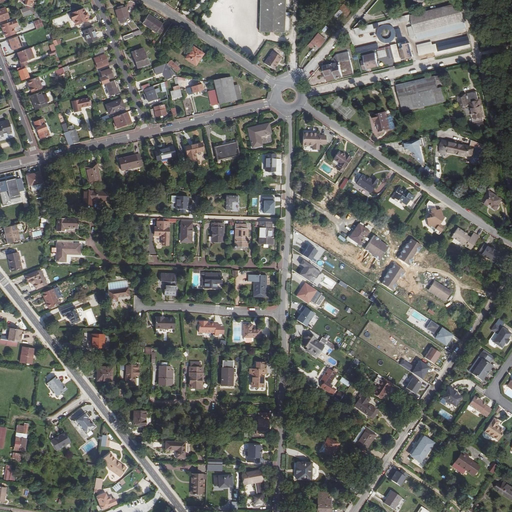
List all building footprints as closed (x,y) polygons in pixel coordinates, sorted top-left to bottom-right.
[(286,31),(286,0),(261,0),(261,30),(286,31)] [(417,42),(438,37),(466,29),(460,4),(410,17),(409,15),(353,28),(355,36),(375,31),(375,27),(379,27),(383,46),(396,42),(393,27),(408,23),(409,25),(412,25),(413,27),(408,28),(410,39),(416,37),(417,42)] [(32,7),(25,5),(34,13),(35,8),(32,7)] [(0,21),(10,18),(6,7),(0,9),(0,21)] [(76,27),(77,30),(84,28),(85,28),(83,23),(90,20),(89,17),(88,13),(87,13),(85,9),(71,14),(74,22),(76,22),(77,26),(76,27)] [(120,20),(121,20),(122,24),(127,22),(127,20),(129,19),(128,17),(129,16),(127,12),(118,15),(120,20)] [(157,33),(161,35),(165,29),(162,26),(162,25),(148,15),(143,24),(157,33)] [(37,29),(47,26),(47,25),(41,19),(35,22),(37,29)] [(16,20),(2,25),(6,37),(16,33),(14,27),(18,26),(16,20)] [(85,28),(84,28),(89,44),(98,40),(92,25),(85,28)] [(169,28),(165,35),(169,38),(173,31),(169,28)] [(11,50),(22,47),(19,36),(8,39),(11,50)] [(466,48),(470,46),(468,38),(440,45),(441,51),(465,46),(466,48)] [(310,41),(304,48),(308,51),(311,47),(314,50),(317,48),(310,41)] [(378,43),(356,48),(357,54),(379,48),(378,43)] [(410,44),(398,47),(402,61),(414,58),(410,44)] [(397,45),(391,46),(395,62),(400,61),(397,45)] [(420,56),(441,51),(440,45),(418,49),(420,56)] [(389,58),(394,57),(391,46),(377,49),(379,58),(389,56),(389,58)] [(30,47),(16,52),(21,67),(28,64),(26,60),(34,57),(30,47)] [(138,67),(149,63),(144,48),(132,52),(138,67)] [(186,59),(196,66),(203,54),(194,48),(186,59)] [(265,63),(274,69),(283,58),(274,51),(265,63)] [(354,75),(349,53),(337,55),(332,61),(333,62),(322,64),(326,81),(354,75)] [(364,70),(381,67),(380,61),(378,61),(376,54),(365,57),(366,60),(363,61),(364,70)] [(100,68),(101,70),(110,67),(109,64),(106,55),(95,59),(99,68),(100,68)] [(172,61),(168,64),(179,73),(182,70),(178,67),(180,64),(177,62),(175,64),(172,61)] [(172,76),(176,74),(167,63),(163,65),(164,68),(165,71),(164,72),(165,75),(167,75),(169,79),(172,77),(172,76)] [(28,65),(18,69),(22,80),(29,77),(26,69),(29,68),(28,65)] [(59,76),(65,73),(65,71),(63,67),(56,70),(59,76)] [(114,78),(110,67),(101,70),(104,78),(107,76),(109,80),(114,78)] [(43,88),(39,77),(28,80),(32,92),(43,88)] [(178,77),(176,78),(178,87),(175,88),(175,92),(172,92),(173,98),(183,96),(179,77),(178,77)] [(397,87),(403,114),(446,104),(442,89),(438,90),(436,79),(397,87)] [(116,80),(106,84),(111,97),(121,93),(116,80)] [(217,89),(220,104),(238,100),(236,93),(235,86),(234,84),(229,85),(228,80),(216,83),(217,89)] [(209,90),(207,84),(202,86),(202,84),(197,85),(198,86),(190,88),(191,94),(209,90)] [(158,99),(154,89),(146,93),(149,102),(158,99)] [(214,105),(220,104),(217,89),(210,91),(214,105)] [(46,102),(42,92),(31,95),(36,110),(49,105),(47,102),(46,102)] [(471,108),(475,125),(484,123),(482,115),(485,115),(483,108),(480,108),(477,94),(457,99),(459,105),(461,104),(463,110),(471,108)] [(81,109),(81,107),(91,105),(90,98),(73,102),(75,111),(81,109)] [(125,108),(121,100),(107,105),(110,114),(125,108)] [(153,118),(160,116),(161,118),(164,118),(163,115),(167,115),(165,105),(155,107),(155,109),(151,110),(153,118)] [(114,117),(116,122),(118,128),(127,124),(132,122),(128,112),(114,117)] [(378,124),(380,134),(391,131),(388,115),(374,118),(375,125),(378,124)] [(49,131),(46,123),(44,119),(35,122),(41,139),(50,135),(49,131)] [(0,126),(0,137),(5,136),(4,135),(4,134),(8,133),(9,134),(13,133),(10,120),(1,122),(2,126),(0,126)] [(75,144),(70,131),(67,123),(63,125),(66,133),(65,133),(70,145),(75,144)] [(260,137),(271,135),(269,125),(248,130),(252,148),(262,146),(260,137)] [(77,129),(70,131),(75,144),(80,143),(77,129)] [(320,145),(324,145),(305,133),(303,133),(303,147),(310,147),(310,151),(319,151),(320,145)] [(320,133),(305,133),(324,145),(325,145),(325,136),(320,136),(320,133)] [(422,139),(405,142),(407,151),(417,149),(419,161),(425,160),(422,145),(423,145),(422,139)] [(450,156),(450,154),(472,160),(471,163),(480,165),(484,152),(486,152),(487,148),(474,143),(473,147),(444,142),(443,155),(450,156)] [(214,148),(217,161),(239,155),(236,143),(227,145),(228,146),(224,147),(223,146),(214,148)] [(186,148),(189,161),(196,160),(195,153),(203,152),(201,144),(186,148)] [(159,149),(159,150),(155,151),(157,160),(160,160),(161,161),(168,160),(167,158),(175,156),(173,146),(159,149)] [(339,151),(337,154),(349,162),(351,158),(339,151)] [(122,171),(143,166),(140,154),(120,159),(122,171)] [(276,159),(277,159),(277,154),(267,154),(267,171),(276,171),(277,163),(276,163),(276,159)] [(342,174),(349,162),(337,154),(333,160),(339,165),(335,169),(342,174)] [(89,184),(102,182),(98,164),(85,167),(89,184)] [(31,187),(36,185),(36,187),(44,186),(41,173),(29,176),(31,187)] [(378,182),(372,178),(369,178),(364,175),(358,184),(370,192),(378,182)] [(21,193),(17,177),(0,181),(0,180),(0,192),(2,192),(2,189),(8,187),(10,196),(21,193)] [(345,178),(339,187),(343,189),(348,180),(345,178)] [(398,194),(394,200),(398,203),(400,201),(408,206),(411,201),(413,202),(415,198),(410,194),(409,196),(405,194),(405,193),(400,189),(397,193),(398,194)] [(109,200),(109,192),(85,191),(84,207),(93,207),(93,203),(94,203),(94,201),(98,201),(99,200),(109,200)] [(233,202),(239,202),(240,196),(227,195),(227,209),(233,210),(233,202)] [(186,209),(188,209),(188,197),(176,196),(171,196),(171,202),(176,202),(176,209),(180,209),(180,213),(185,213),(186,209)] [(263,197),(262,213),(274,214),(275,197),(263,197)] [(502,207),(490,198),(482,208),(487,212),(488,211),(490,211),(492,212),(492,214),(495,216),(497,216),(498,213),(498,212),(502,207)] [(441,232),(444,227),(441,225),(445,218),(444,217),(443,212),(431,202),(427,206),(429,208),(430,217),(429,220),(430,224),(441,232)] [(78,229),(78,219),(57,218),(57,232),(65,232),(65,229),(78,229)] [(170,246),(170,223),(159,222),(158,229),(156,228),(155,236),(163,236),(163,245),(170,246)] [(273,237),(273,229),(273,222),(261,222),(260,244),(274,244),(274,237),(273,237)] [(193,243),(193,223),(182,223),(182,234),(184,234),(183,243),(193,243)] [(348,237),(359,244),(369,230),(357,223),(348,237)] [(7,238),(8,244),(20,241),(18,231),(23,230),(21,224),(4,228),(6,233),(5,233),(3,235),(4,238),(6,238),(7,238)] [(213,243),(224,243),(225,224),(214,224),(213,243)] [(248,238),(250,238),(250,229),(248,229),(249,225),(237,224),(236,245),(235,245),(234,245),(234,246),(233,247),(233,248),(234,249),(235,250),(236,250),(237,250),(238,250),(238,249),(239,248),(249,248),(250,242),(248,242),(248,238)] [(461,229),(457,235),(475,247),(482,237),(474,233),(472,236),(461,229)] [(475,247),(457,235),(454,239),(472,251),(475,247)] [(381,260),(388,244),(372,236),(365,251),(381,260)] [(398,259),(410,266),(421,245),(409,238),(398,259)] [(300,241),(294,250),(313,261),(316,262),(324,250),(319,247),(317,250),(306,243),(300,241)] [(73,245),(73,242),(58,242),(57,262),(67,263),(67,256),(81,256),(81,246),(73,245)] [(482,244),(478,249),(492,259),(496,253),(482,244)] [(490,262),(492,259),(478,249),(476,253),(490,262)] [(10,259),(9,259),(12,272),(22,269),(18,252),(9,254),(10,259)] [(311,274),(316,278),(320,272),(302,260),(299,264),(304,267),(299,274),(307,280),(311,274)] [(393,264),(382,284),(393,291),(405,270),(393,264)] [(34,284),(36,290),(44,286),(38,271),(26,276),(28,283),(29,282),(30,283),(31,284),(32,284),(33,284),(34,284)] [(206,276),(205,287),(210,287),(213,288),(217,288),(217,283),(222,283),(222,273),(206,272),(206,275),(206,276)] [(163,295),(175,296),(175,287),(176,274),(160,273),(160,282),(165,282),(165,289),(164,289),(163,295)] [(256,284),(254,284),(254,293),(267,293),(267,275),(249,274),(249,281),(254,281),(256,281),(256,284)] [(445,300),(452,291),(435,280),(429,289),(445,300)] [(296,296),(318,309),(326,296),(304,282),(296,296)] [(128,295),(128,288),(108,291),(110,302),(117,301),(116,297),(128,295)] [(49,302),(47,303),(49,308),(60,304),(58,299),(59,298),(58,296),(57,295),(54,289),(43,293),(46,299),(47,298),(49,302)] [(72,324),(80,321),(74,306),(60,311),(62,317),(66,316),(66,317),(67,318),(67,319),(68,319),(69,319),(70,320),(72,324)] [(297,321),(311,329),(319,316),(304,307),(297,321)] [(89,325),(97,322),(91,308),(83,311),(82,308),(79,309),(82,318),(86,317),(89,325)] [(163,318),(163,316),(156,316),(155,328),(175,329),(175,318),(165,318),(163,318)] [(220,333),(220,326),(220,324),(216,324),(216,322),(208,322),(208,321),(199,321),(199,332),(214,332),(214,335),(220,335),(220,333)] [(232,322),(233,342),(241,342),(241,322),(232,322)] [(424,334),(448,345),(454,333),(430,322),(424,334)] [(487,340),(491,342),(496,346),(500,341),(501,342),(504,337),(503,336),(506,331),(497,325),(496,326),(490,322),(486,327),(492,332),(488,338),(487,340)] [(260,338),(261,328),(252,328),(252,324),(244,324),(243,337),(260,338)] [(20,328),(9,327),(7,340),(13,341),(18,342),(19,338),(20,338),(20,333),(20,332),(20,328)] [(333,343),(323,337),(320,342),(316,339),(318,338),(310,332),(305,334),(305,341),(303,343),(310,347),(308,350),(318,357),(322,350),(327,352),(333,343)] [(104,334),(90,333),(89,347),(103,347),(104,334)] [(23,347),(21,362),(32,364),(34,349),(23,347)] [(424,358),(434,364),(440,353),(431,347),(424,358)] [(477,351),(474,355),(478,358),(468,373),(477,379),(487,364),(483,361),(486,357),(477,351)] [(399,365),(423,379),(430,367),(412,357),(409,363),(402,359),(399,365)] [(139,365),(126,364),(126,386),(135,386),(135,375),(139,375),(139,365)] [(234,365),(223,365),(222,368),(221,386),(232,386),(233,372),(236,372),(236,369),(234,369),(234,366),(234,365)] [(98,380),(111,380),(112,366),(98,366),(98,380)] [(171,379),(171,371),(171,366),(159,366),(159,385),(172,386),(173,379),(171,379)] [(265,366),(256,366),(256,369),(250,369),(250,373),(252,373),(252,387),(263,387),(264,373),(266,373),(266,370),(265,370),(265,366)] [(202,388),(203,367),(191,367),(190,388),(202,388)] [(331,386),(338,374),(329,368),(321,380),(324,382),(322,384),(322,386),(333,394),(336,390),(331,386)] [(404,374),(399,387),(417,394),(422,381),(404,374)] [(67,389),(64,385),(63,385),(61,383),(57,376),(47,383),(57,396),(67,389)] [(351,383),(342,377),(340,381),(349,387),(351,383)] [(387,392),(389,394),(392,388),(391,385),(382,379),(373,393),(382,399),(387,392)] [(452,405),(458,396),(445,388),(439,397),(452,405)] [(355,401),(357,402),(354,406),(370,417),(376,409),(368,403),(371,399),(361,393),(355,401)] [(483,416),(487,409),(483,407),(484,406),(479,403),(480,402),(469,395),(464,404),(483,416)] [(132,425),(144,425),(145,411),(133,411),(132,425)] [(87,433),(96,427),(92,422),(91,423),(87,418),(88,418),(85,412),(76,419),(80,424),(84,428),(87,433)] [(256,428),(256,434),(269,434),(269,413),(259,413),(259,417),(258,417),(258,428),(256,428)] [(494,438),(500,429),(493,424),(495,420),(489,417),(481,430),(494,438)] [(364,429),(354,444),(366,453),(378,436),(368,429),(366,431),(364,429)] [(56,451),(71,443),(65,432),(50,440),(56,451)] [(27,434),(17,433),(14,450),(24,452),(27,434)] [(423,435),(410,457),(421,464),(435,442),(423,435)] [(336,459),(342,445),(329,439),(325,448),(327,449),(325,455),(336,459)] [(179,458),(179,442),(160,441),(160,449),(171,450),(171,458),(179,458)] [(250,453),(264,454),(264,450),(263,450),(263,446),(250,445),(250,453)] [(13,452),(11,460),(22,462),(23,454),(13,452)] [(470,474),(477,464),(460,452),(452,462),(470,474)] [(126,468),(119,463),(118,464),(117,463),(118,462),(116,461),(110,453),(101,459),(109,469),(119,477),(126,468)] [(264,454),(250,453),(249,463),(262,463),(262,459),(263,459),(263,455),(264,455),(264,454)] [(493,471),(499,463),(493,459),(487,467),(493,471)] [(296,468),(296,474),(296,480),(311,480),(311,474),(315,474),(315,468),(311,468),(311,462),(296,462),(296,468)] [(6,465),(3,479),(16,481),(17,474),(11,473),(12,466),(6,465)] [(400,486),(408,475),(398,468),(390,479),(400,486)] [(259,471),(242,473),(243,485),(253,483),(255,496),(252,497),(254,507),(262,506),(261,500),(263,499),(259,471)] [(202,474),(191,473),(190,493),(201,494),(202,474)] [(214,488),(233,487),(233,475),(214,475),(214,488)] [(511,496),(511,483),(503,477),(501,480),(498,478),(494,484),(511,496)] [(116,492),(121,488),(117,483),(112,487),(116,492)] [(392,508),(399,496),(389,489),(381,501),(392,508)] [(96,497),(102,510),(111,507),(105,493),(96,497)] [(314,493),(314,511),(328,511),(329,499),(325,499),(325,493),(314,493)]
